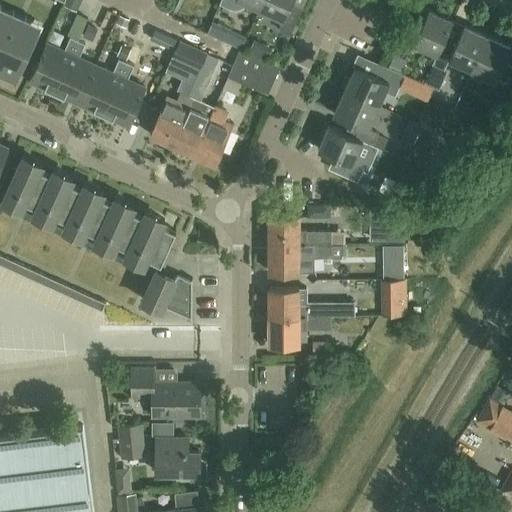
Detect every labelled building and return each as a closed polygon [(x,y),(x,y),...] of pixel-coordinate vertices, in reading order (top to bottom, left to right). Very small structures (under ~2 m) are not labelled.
[(262,0),(259,7),(283,18),(279,28),(291,33),(303,6),(291,1),(291,0),(262,0)] [(438,53),(446,36),(445,36),(453,18),(429,8),(422,24),(411,20),(398,48),(409,53),(414,42),(437,53),(438,53)] [(0,11),(0,38),(1,39),(11,17),(0,11)] [(1,39),(27,50),(37,29),(11,17),(1,39)] [(217,23),(212,33),(241,47),(246,38),(217,23)] [(438,53),(437,53),(433,63),(444,68),(448,58),(472,68),(487,34),(463,24),(456,40),(446,36),(438,53)] [(487,34),(472,68),(495,78),(491,89),(505,95),(511,78),(511,65),(504,62),(511,45),(487,34)] [(55,91),(78,39),(70,36),(64,50),(46,42),(29,80),(55,91)] [(1,39),(0,40),(0,66),(16,74),(27,50),(1,39)] [(79,102),(96,65),(79,57),(85,43),(78,39),(55,91),(79,102)] [(207,53),(185,43),(179,40),(173,55),(200,67),(207,53)] [(254,53),(272,56),(273,46),(256,43),(254,53)] [(240,50),(234,65),(228,78),(254,89),(267,62),(240,50)] [(96,65),(79,102),(103,113),(126,61),(119,58),(112,72),(96,65)] [(126,61),(103,113),(129,124),(145,87),(128,79),(134,65),(126,61)] [(345,89),(378,104),(385,90),(388,91),(391,91),(395,90),(398,88),(405,73),(378,61),(377,61),(372,73),(355,66),(345,89)] [(351,120),(346,131),(362,138),(373,143),(378,132),(368,127),(378,104),(345,89),(334,113),(351,120)] [(151,133),(173,143),(193,96),(189,93),(186,92),(183,91),(178,102),(167,97),(151,133)] [(193,152),(203,129),(211,113),(202,109),(206,101),(193,96),(173,143),(193,152)] [(211,113),(203,129),(193,152),(216,162),(233,124),(224,119),(228,111),(214,105),(211,113)] [(413,119),(405,142),(420,147),(428,124),(413,119)] [(335,156),(330,168),(357,180),(363,167),(362,167),(352,162),(362,138),(346,131),(329,123),(318,148),(335,156)] [(0,167),(9,148),(0,144),(0,167)] [(23,155),(15,174),(46,188),(55,169),(54,169),(52,174),(40,168),(42,163),(23,155)] [(46,188),(77,202),(85,183),(82,188),(71,182),(73,177),(55,169),(46,188)] [(37,208),(46,188),(15,174),(6,193),(37,208)] [(85,183),(77,202),(107,216),(116,197),(115,196),(113,202),(101,196),(104,191),(85,183)] [(37,208),(68,222),(77,202),(46,188),(37,208)] [(134,205),(116,197),(107,216),(138,229),(146,211),(146,210),(144,215),(132,210),(134,205)] [(107,216),(77,202),(68,222),(98,235),(107,216)] [(330,217),(330,203),(308,202),(307,216),(330,217)] [(146,211),(138,229),(170,244),(176,230),(162,224),(165,219),(146,211)] [(268,243),(329,242),(329,230),(306,230),(305,229),(298,229),(298,215),(268,215),(268,243)] [(98,235),(129,249),(138,229),(107,216),(98,235)] [(161,264),(170,244),(138,229),(129,249),(147,258),(147,257),(161,264)] [(329,242),(268,243),(268,270),(298,270),(298,256),(305,256),(306,255),(329,255),(329,242)] [(0,253),(0,263),(102,310),(106,302),(0,253)] [(163,304),(168,307),(190,317),(190,322),(192,322),(193,278),(191,278),(191,279),(177,273),(172,283),(154,275),(142,299),(161,308),(163,304)] [(268,287),(269,314),(330,314),(330,301),(306,302),(306,301),(299,301),(299,286),(268,287)] [(330,314),(269,314),(269,342),(298,342),(298,328),(306,328),(306,327),(330,327),(330,314)] [(113,332),(113,343),(134,344),(134,333),(113,332)] [(313,341),(313,354),(313,356),(334,357),(334,341),(313,341)] [(200,415),(200,380),(153,380),(153,367),(132,367),(132,395),(152,395),(151,415),(200,415)] [(506,406),(491,398),(479,420),(494,428),(495,426),(494,426),(504,407),(505,407),(506,406)] [(0,511),(94,511),(83,423),(0,433),(0,511)] [(142,423),(119,425),(122,457),(145,455),(142,423)] [(199,449),(187,449),(187,436),(155,436),(155,471),(170,471),(171,472),(175,472),(177,475),(181,475),(183,472),(190,472),(192,475),(203,475),(203,461),(199,458),(199,449)] [(511,473),(502,491),(511,496),(511,473)] [(176,508),(148,511),(205,511),(204,504),(198,505),(196,489),(174,493),(176,508)] [(139,511),(138,493),(119,495),(120,511),(139,511)]
